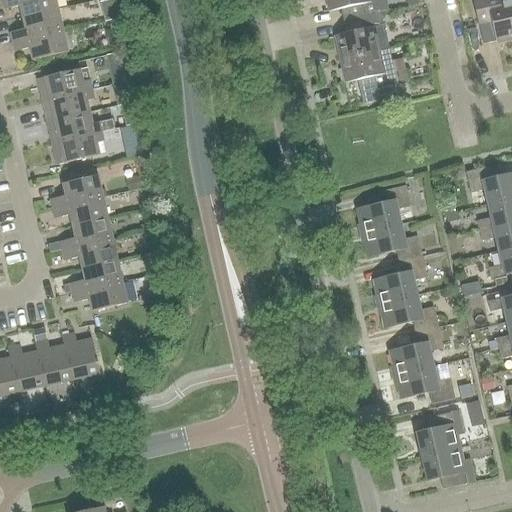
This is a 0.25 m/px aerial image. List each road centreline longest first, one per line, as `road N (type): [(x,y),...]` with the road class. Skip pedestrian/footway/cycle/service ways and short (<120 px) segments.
road 1 (residential): [(368,511),(252,0)]
road 2 (secondary): [(267,424),(201,156),(177,0)]
road 3 (residential): [(0,481),(267,424)]
road 4 (residential): [(0,301),(28,296),(34,287),(0,123)]
